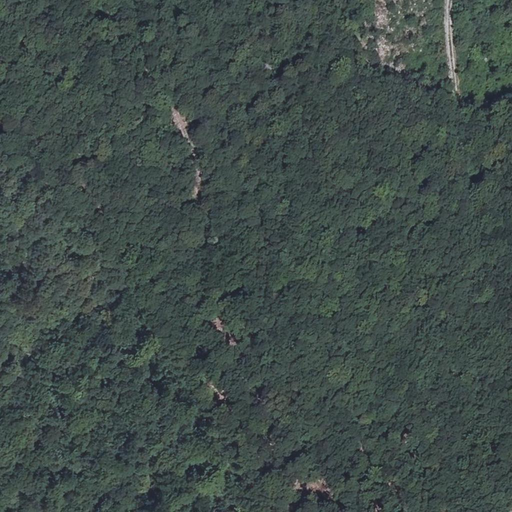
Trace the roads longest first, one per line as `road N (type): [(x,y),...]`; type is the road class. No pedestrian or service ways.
road 1 (track): [(449,0),(459,148),(486,259),(473,333),(484,387),(446,511)]
road 2 (track): [(200,291),(202,210),(179,122),(138,45),(97,19),(90,0)]
road 3 (track): [(200,291),(203,328),(189,395),(222,480),(223,511)]
